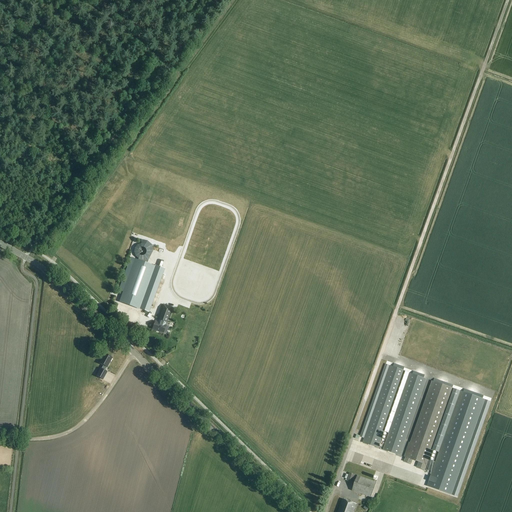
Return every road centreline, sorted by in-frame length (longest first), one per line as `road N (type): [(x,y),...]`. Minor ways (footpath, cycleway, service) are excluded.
road 1 (tertiary): [(298,511),(69,289),(0,242)]
road 2 (track): [(134,352),(71,431),(0,437)]
